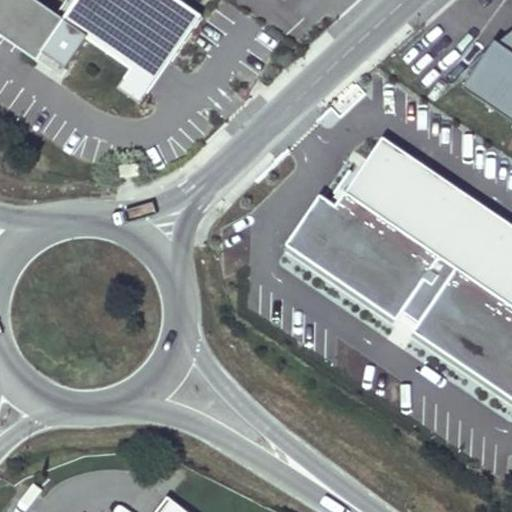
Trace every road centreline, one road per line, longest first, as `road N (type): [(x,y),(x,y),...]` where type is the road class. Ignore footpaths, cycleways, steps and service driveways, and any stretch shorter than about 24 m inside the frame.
road 1 (tertiary): [(150,239),(407,0)]
road 2 (secondary): [(111,399),(211,428),(355,511)]
road 3 (secondary): [(368,511),(228,388),(179,330)]
road 4 (secondary): [(150,239),(112,216),(82,211),(33,224)]
